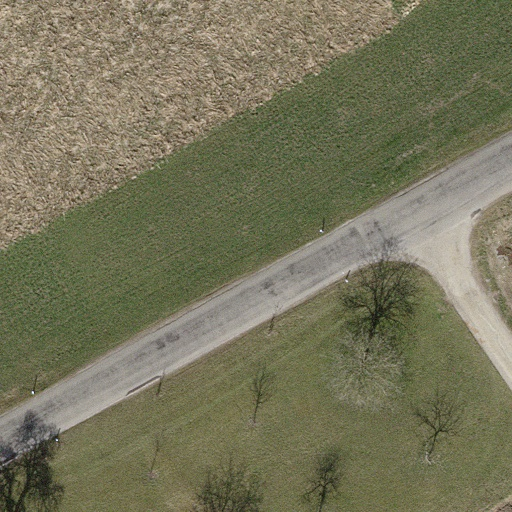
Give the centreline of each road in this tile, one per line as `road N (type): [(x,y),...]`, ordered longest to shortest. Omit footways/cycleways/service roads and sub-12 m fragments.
road 1 (unclassified): [(0,447),(511,175)]
road 2 (track): [(511,358),(419,223)]
